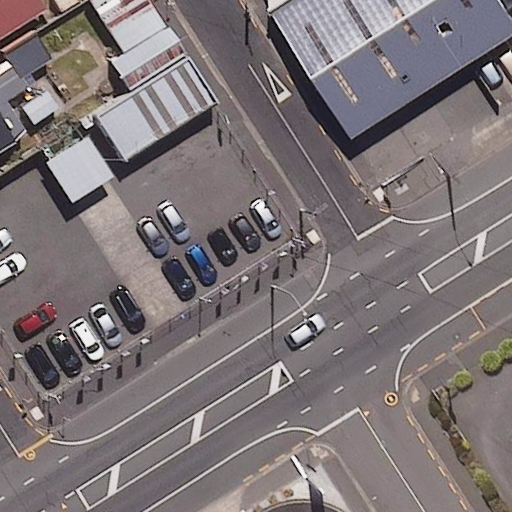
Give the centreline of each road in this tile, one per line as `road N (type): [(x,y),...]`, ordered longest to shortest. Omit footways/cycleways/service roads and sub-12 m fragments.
road 1 (residential): [(397,298),(206,0)]
road 2 (tertiary): [(319,349),(59,511)]
road 3 (residential): [(319,349),(422,511)]
road 4 (tertiary): [(511,225),(397,298)]
